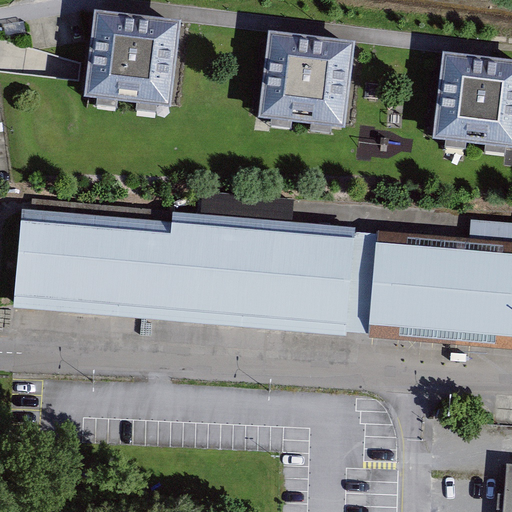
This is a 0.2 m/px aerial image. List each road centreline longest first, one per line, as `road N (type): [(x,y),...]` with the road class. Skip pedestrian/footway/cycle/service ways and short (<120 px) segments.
road 1 (residential): [(0,18),(221,12),(511,44)]
road 2 (residential): [(0,353),(511,383)]
